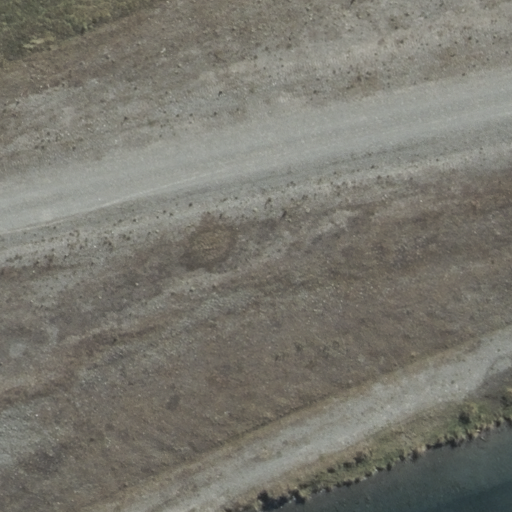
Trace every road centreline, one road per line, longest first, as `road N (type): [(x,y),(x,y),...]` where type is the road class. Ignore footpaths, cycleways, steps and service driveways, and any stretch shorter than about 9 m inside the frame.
road 1 (unclassified): [(0,205),(511,87)]
road 2 (track): [(144,511),(276,447),(511,352)]
